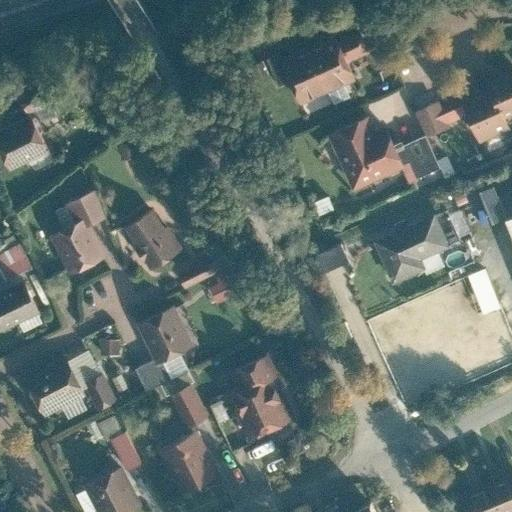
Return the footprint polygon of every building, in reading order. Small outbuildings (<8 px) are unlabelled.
[(360,30),(338,40),(347,58),(368,48),(360,30)] [(336,35),(309,47),(327,87),(354,75),(347,58),(338,40),(336,35)] [(309,47),(282,59),(291,79),(300,99),(327,87),(309,47)] [(279,51),(267,57),(278,83),(291,79),(282,59),(279,51)] [(511,67),(487,79),(490,87),(491,87),(504,115),(511,111),(511,67)] [(26,89),(29,105),(55,100),(52,84),(26,89)] [(490,87),(463,99),(468,110),(479,136),(508,123),(504,115),(491,87),(490,87)] [(438,101),(416,111),(426,132),(448,123),(446,120),(442,109),(438,101)] [(33,107),(0,122),(0,136),(12,163),(51,145),(33,107)] [(367,115),(331,131),(355,184),(403,161),(387,126),(374,131),(367,115)] [(426,132),(403,143),(417,176),(440,165),(426,132)] [(511,185),(499,190),(511,222),(511,185)] [(77,218),(51,232),(72,271),(107,252),(90,222),(105,214),(91,188),(68,201),(77,218)] [(185,244),(152,203),(124,226),(157,266),(185,244)] [(453,242),(436,206),(374,235),(394,277),(424,263),(421,257),(453,242)] [(24,240),(0,248),(0,258),(5,273),(32,263),(24,240)] [(343,240),(325,247),(333,267),(351,260),(343,240)] [(218,270),(212,255),(181,268),(188,283),(218,270)] [(230,271),(207,281),(215,300),(239,289),(230,271)] [(39,307),(25,278),(0,289),(0,321),(1,324),(39,307)] [(195,345),(174,301),(136,320),(154,357),(139,365),(149,385),(190,365),(184,354),(195,345)] [(26,328),(45,318),(40,309),(22,319),(26,328)] [(121,350),(122,335),(104,335),(104,350),(121,350)] [(235,394),(234,397),(235,401),(239,403),(245,416),(244,420),(245,424),(250,427),(253,434),(268,427),(269,429),(280,424),(279,422),(288,418),(278,398),(280,397),(275,386),(273,387),(268,378),(275,374),(266,354),(234,369),(235,370),(234,374),(235,379),(239,381),(243,388),(234,392),(235,394)] [(68,355),(27,375),(46,411),(87,391),(68,355)] [(114,395),(102,372),(87,379),(99,402),(114,395)] [(209,412),(190,381),(170,393),(189,424),(209,412)] [(141,458),(124,427),(112,433),(129,464),(141,458)] [(196,429),(162,447),(184,489),(218,471),(196,429)] [(121,511),(142,501),(121,462),(87,480),(104,511),(121,511)] [(511,511),(511,472),(489,482),(500,511),(511,511)] [(500,511),(489,482),(459,495),(466,511),(500,511)] [(3,488),(0,490),(0,506),(10,502),(3,488)] [(378,511),(374,502),(351,511),(378,511)] [(312,511),(309,503),(290,510),(290,511),(312,511)]
